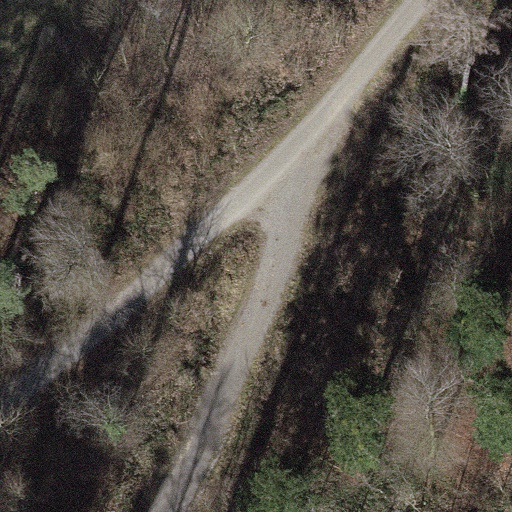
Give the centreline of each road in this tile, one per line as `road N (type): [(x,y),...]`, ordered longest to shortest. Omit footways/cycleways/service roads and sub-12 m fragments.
road 1 (track): [(0,411),(223,215),(431,0)]
road 2 (track): [(172,511),(225,398),(324,115)]
